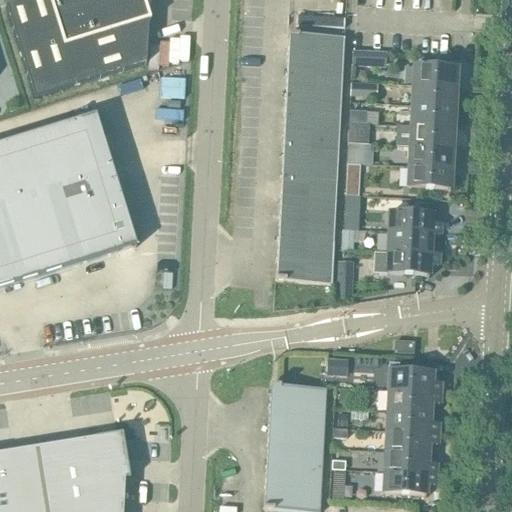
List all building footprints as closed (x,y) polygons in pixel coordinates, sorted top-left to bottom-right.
[(150,23),(145,8),(149,7),(149,0),(31,0),(5,8),(33,100),(146,65),(148,23),(150,23)] [(344,40),(346,0),(344,0),(288,0),(287,37),(344,40)] [(286,58),(343,60),(344,40),(287,37),(286,58)] [(351,68),(374,69),(375,54),(352,52),(351,68)] [(284,78),(342,81),(343,60),(286,58),(284,78)] [(456,67),(454,67),(454,68),(414,66),(413,88),(454,90),(456,67)] [(283,99),(341,102),(342,81),(284,78),(283,99)] [(351,85),(351,98),(376,99),(376,86),(351,85)] [(453,110),(454,90),(413,88),(412,108),(453,110)] [(282,119),(340,122),(341,102),(283,99),(282,119)] [(452,131),(453,110),(412,108),(411,128),(452,131)] [(350,113),(349,125),(366,126),(366,114),(350,113)] [(0,290),(136,249),(95,117),(0,146),(0,290)] [(281,140),(338,143),(340,122),(282,119),(281,140)] [(451,151),(452,131),(411,128),(410,149),(451,151)] [(351,131),(350,145),(364,146),(365,132),(351,131)] [(280,160),(337,163),(338,143),(281,140),(280,160)] [(368,150),(347,149),(346,166),(367,167),(368,150)] [(450,171),(451,151),(410,149),(409,169),(450,171)] [(279,181),(336,184),(337,163),(280,160),(279,181)] [(409,169),(407,190),(448,193),(448,194),(449,194),(450,171),(409,169)] [(278,202),(335,205),(336,184),(279,181),(278,202)] [(346,198),(367,199),(367,182),(347,181),(346,198)] [(277,222),(334,225),(335,205),(278,202),(277,222)] [(388,235),(438,237),(439,226),(438,226),(438,227),(430,227),(431,214),(430,214),(430,216),(389,214),(388,235)] [(276,243),(333,246),(334,225),(277,222),(276,243)] [(355,233),(342,233),(342,253),(354,253),(355,233)] [(388,235),(387,255),(437,258),(437,257),(429,256),(430,238),(438,238),(438,237),(388,235)] [(275,263),(332,266),(333,246),(276,243),(275,263)] [(437,269),(437,258),(387,255),(386,276),(426,278),(426,280),(428,280),(428,267),(435,268),(435,269),(437,269)] [(350,289),(352,263),(336,262),(335,288),(350,289)] [(332,266),(275,263),(274,284),(331,287),(332,266)] [(413,344),(394,343),(394,355),(413,356),(413,344)] [(438,396),(439,384),(438,384),(438,386),(431,385),(431,372),(430,372),(430,374),(390,372),(388,393),(438,396)] [(326,391),(269,388),(267,410),(325,413),(326,391)] [(388,393),(387,414),(429,416),(429,405),(437,406),(437,407),(438,407),(438,396),(388,393)] [(323,434),(325,413),(267,410),(266,431),(323,434)] [(387,414),(386,434),(436,436),(437,425),(436,425),(436,427),(428,426),(429,416),(387,414)] [(322,455),(323,434),(266,431),(265,452),(322,455)] [(333,440),(346,441),(346,432),(333,432),(333,440)] [(386,434),(385,454),(427,456),(427,446),(435,446),(434,448),(436,448),(436,436),(386,434)] [(0,511),(121,511),(124,482),(129,481),(122,435),(94,440),(59,446),(51,447),(45,448),(0,455),(0,511)] [(321,476),(322,455),(265,452),(264,473),(321,476)] [(385,454),(384,475),(434,477),(435,466),(434,466),(433,467),(426,467),(427,456),(385,454)] [(345,464),(331,463),(331,472),(344,473),(345,464)] [(320,496),(321,476),(264,473),(263,493),(320,496)] [(384,475),(383,496),(423,498),(423,500),(425,500),(425,487),(432,487),(432,489),(434,489),(434,477),(384,475)] [(319,511),(320,496),(263,493),(262,511),(319,511)]
